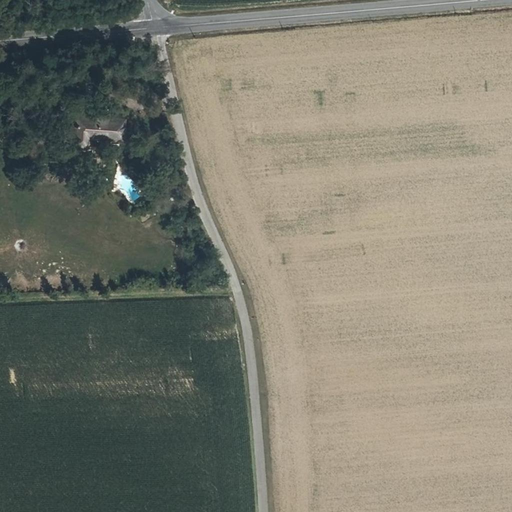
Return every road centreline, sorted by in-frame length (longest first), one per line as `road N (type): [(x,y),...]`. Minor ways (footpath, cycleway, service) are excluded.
road 1 (unclassified): [(261,511),(239,309),(194,199),(151,28)]
road 2 (tertiary): [(151,28),(507,0)]
road 3 (tertiary): [(0,41),(151,28)]
